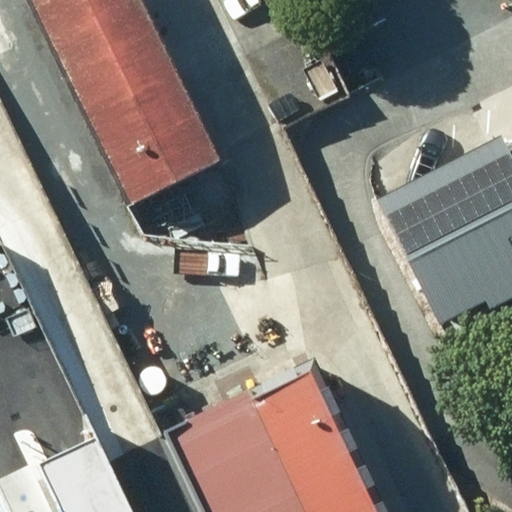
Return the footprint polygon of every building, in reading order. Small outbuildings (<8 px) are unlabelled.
[(211,158),(132,0),(24,0),(125,201),(211,158)] [(230,0),(254,47),(289,29),(274,0),(230,0)] [(511,144),(501,150),(492,132),(368,195),(433,323),(480,300),(484,308),(511,294),(511,144)] [(377,511),(370,498),(358,504),(350,486),(361,481),(351,461),(339,467),(332,452),(344,446),(334,424),(324,429),(315,411),(323,408),(311,383),(300,388),(289,364),(155,427),(195,511),(377,511)] [(124,511),(87,437),(29,466),(52,511),(124,511)]
